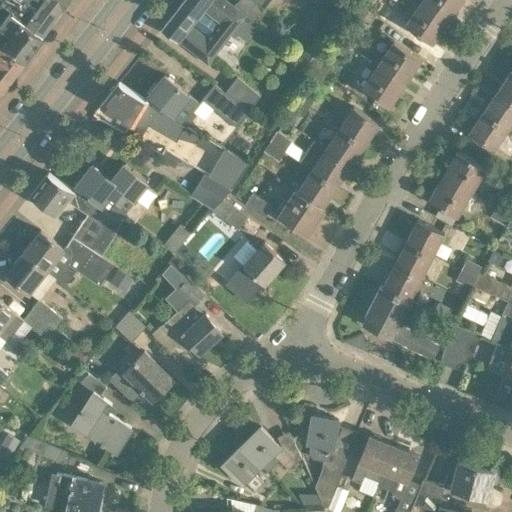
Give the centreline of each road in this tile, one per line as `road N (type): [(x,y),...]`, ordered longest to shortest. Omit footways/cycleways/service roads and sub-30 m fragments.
road 1 (residential): [(310,364),(356,249),(511,13)]
road 2 (tertiary): [(0,180),(142,0)]
road 3 (residential): [(161,511),(165,488),(202,425),(257,374),(310,364)]
road 4 (residential): [(310,364),(511,436)]
road 5 (tertiary): [(113,0),(0,142)]
